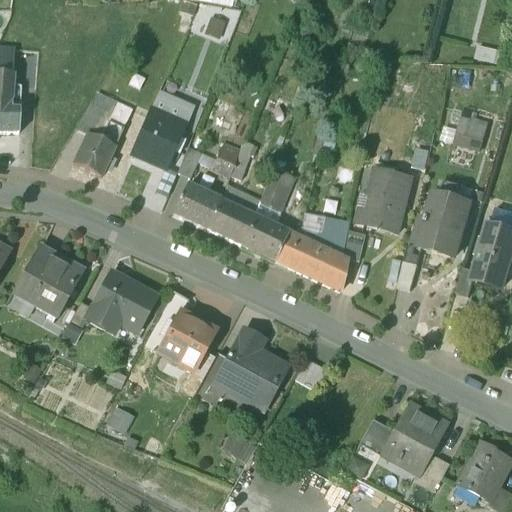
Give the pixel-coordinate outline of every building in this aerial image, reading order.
[(13,53),(0,52),(0,59),(12,61),(13,53)] [(12,61),(0,59),(0,75),(11,76),(12,61)] [(11,76),(0,75),(0,93),(10,94),(11,76)] [(10,94),(0,93),(0,135),(18,136),(20,97),(10,97),(10,94)] [(192,111),(157,96),(151,111),(186,126),(192,111)] [(131,113),(96,97),(85,114),(108,125),(123,132),(126,126),(125,125),(131,113)] [(184,127),(151,113),(131,159),(149,167),(150,165),(165,172),(184,127)] [(462,113),(452,148),(478,156),(486,126),(474,123),(476,116),(462,113)] [(108,125),(85,114),(75,132),(86,138),(87,137),(100,143),(108,125)] [(123,132),(108,125),(100,143),(87,137),(86,138),(72,168),(100,181),(105,170),(110,172),(115,163),(109,160),(123,132)] [(239,153),(222,146),(211,172),(229,180),(236,162),(239,153)] [(201,157),(187,151),(177,176),(189,182),(201,157)] [(246,166),(236,162),(229,180),(240,184),(246,166)] [(410,182),(373,173),(363,212),(358,211),(354,226),(397,236),(410,182)] [(219,205),(185,190),(172,218),(206,234),(219,205)] [(287,204),(266,193),(260,205),(282,215),(287,204)] [(468,207),(434,196),(427,221),(426,221),(424,226),(425,226),(418,250),(453,261),(468,207)] [(253,221),(219,205),(206,234),(240,250),(253,221)] [(287,237),(253,221),(240,250),(274,266),(287,237)] [(348,226),(324,221),(319,244),(318,251),(341,261),(346,234),(348,226)] [(511,254),(511,235),(487,228),(484,240),(477,239),(472,257),(478,259),(474,274),(471,282),(473,282),(501,290),(511,254)] [(364,239),(346,234),(341,261),(346,262),(357,265),(364,239)] [(341,261),(318,251),(319,244),(307,239),(304,245),(287,237),(274,266),(339,295),(346,262),(341,261)] [(82,274),(40,251),(13,299),(55,323),(82,274)] [(417,268),(403,264),(396,291),(410,294),(417,268)] [(462,271),(455,296),(468,300),(473,282),(471,282),(474,274),(462,271)] [(154,304),(121,286),(123,283),(110,276),(90,312),(84,324),(85,324),(104,335),(111,323),(136,337),(154,304)] [(172,295),(154,328),(168,336),(180,315),(181,316),(187,304),(172,295)] [(90,312),(79,307),(67,329),(79,335),(85,324),(84,324),(90,312)] [(181,316),(180,315),(168,336),(157,357),(192,376),(203,355),(215,334),(181,316)] [(286,371),(257,355),(262,344),(243,334),(224,368),(213,388),(214,388),(262,414),(286,371)] [(213,361),(203,355),(192,376),(202,382),(213,362),(213,361)] [(202,382),(199,387),(211,394),(214,388),(213,388),(224,368),(213,362),(202,382)] [(315,368),(305,362),(294,383),(304,388),(315,368)] [(326,374),(315,368),(304,388),(314,394),(326,374)] [(447,429),(407,407),(392,434),(379,459),(417,481),(419,481),(431,460),(447,429)] [(108,430),(125,437),(132,418),(115,412),(108,430)] [(392,434),(372,423),(358,448),(378,459),(379,459),(392,434)] [(497,457),(480,448),(457,489),(488,505),(485,510),(489,511),(511,511),(511,498),(497,490),(511,466),(496,458),(497,457)] [(431,460),(419,481),(417,481),(414,487),(432,497),(447,469),(431,460)]
